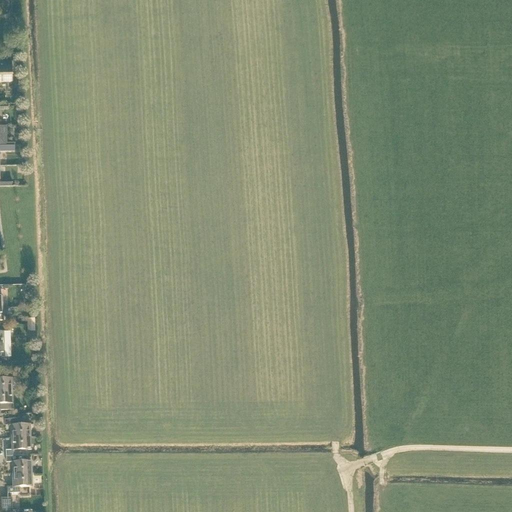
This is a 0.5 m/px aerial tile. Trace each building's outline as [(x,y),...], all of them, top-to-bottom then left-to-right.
[(11,63),(0,62),(0,83),(11,83),(11,63)] [(27,333),(35,332),(34,319),(27,319),(27,333)] [(8,373),(0,373),(0,391),(12,392),(11,379),(9,379),(8,373)] [(0,405),(4,405),(4,410),(12,409),(12,392),(0,391),(0,410),(0,411),(0,405)] [(10,426),(11,438),(30,438),(29,425),(18,425),(17,420),(5,420),(5,426),(10,426)] [(30,438),(11,438),(11,451),(6,451),(6,457),(27,456),(27,451),(30,450),(30,438)] [(31,461),(27,461),(27,456),(6,457),(6,463),(12,463),(12,475),(31,474),(31,461)] [(31,474),(12,475),(12,487),(7,488),(7,494),(20,493),(20,488),(32,487),(31,474)] [(1,511),(12,511),(12,498),(1,499),(1,511)]
